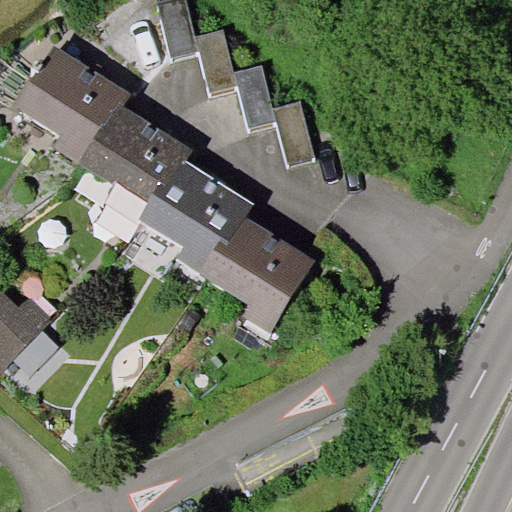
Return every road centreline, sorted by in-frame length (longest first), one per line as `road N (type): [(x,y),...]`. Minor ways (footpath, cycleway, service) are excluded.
road 1 (residential): [(458,283),(314,389),(106,511)]
road 2 (trunk): [(511,319),(411,511)]
